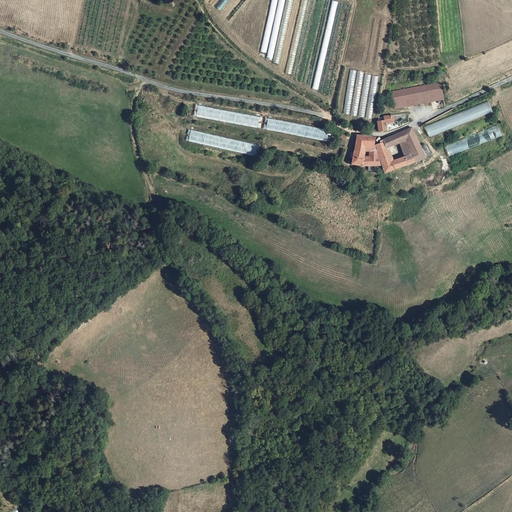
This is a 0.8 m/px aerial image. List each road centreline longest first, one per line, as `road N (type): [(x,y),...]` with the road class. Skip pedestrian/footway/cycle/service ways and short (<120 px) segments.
road 1 (unclassified): [(511,79),(389,133),(352,133),(321,114),(185,90),(0,31)]
road 2 (track): [(143,79),(131,125),(149,188),(184,278),(235,373),(243,413),(230,511)]
road 3 (track): [(321,114),(241,55),(196,0)]
